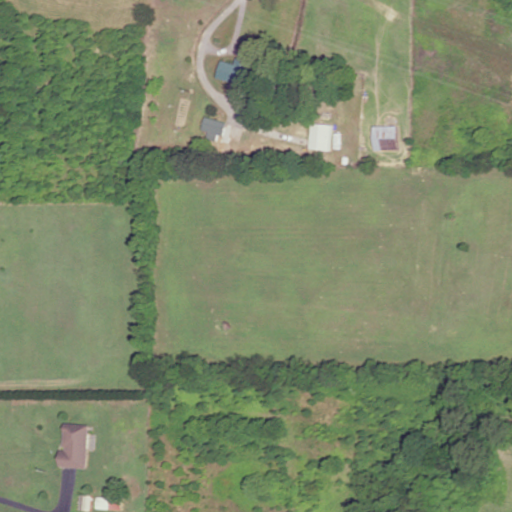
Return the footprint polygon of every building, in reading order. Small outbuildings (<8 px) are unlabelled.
[(217,77),(230,81),(229,87),(239,90),(237,99),(245,101),(254,61),(237,57),(236,63),(221,60),(217,77)] [(207,139),(216,141),(218,133),(224,135),(227,120),(206,116),(203,129),(209,131),(207,139)] [(330,150),(333,125),(314,122),(311,147),(330,150)] [(398,125),(375,125),(375,150),(399,149),(398,125)] [(88,467),(90,424),(66,423),(65,449),(61,449),(61,466),(88,467)] [(123,509),(124,498),(99,497),(98,508),(123,509)]
